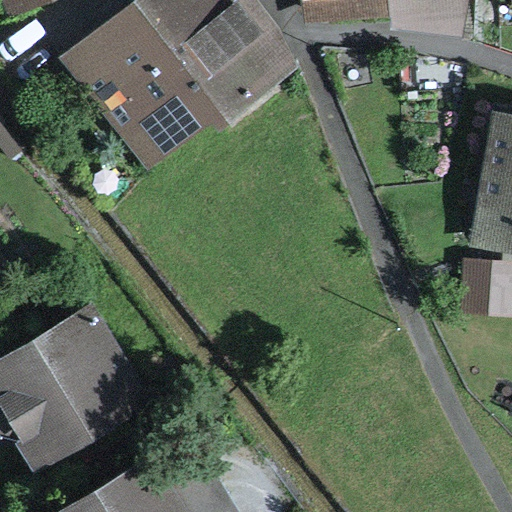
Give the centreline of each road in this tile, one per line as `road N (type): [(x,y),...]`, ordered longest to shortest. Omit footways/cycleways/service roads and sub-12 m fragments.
road 1 (residential): [(297,40),(454,423),(505,511)]
road 2 (residential): [(297,40),(383,44),(511,74)]
